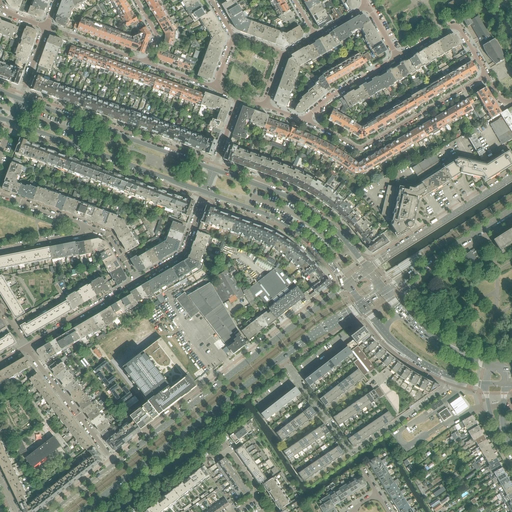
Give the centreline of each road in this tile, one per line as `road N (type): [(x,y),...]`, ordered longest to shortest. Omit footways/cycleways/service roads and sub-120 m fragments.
road 1 (secondary): [(347,284),(116,463)]
road 2 (secondary): [(81,511),(280,357)]
road 3 (residential): [(280,357),(351,452),(445,388),(450,376)]
road 4 (tertiary): [(10,122),(206,192)]
road 5 (tertiary): [(214,170),(19,98)]
road 6 (residential): [(487,75),(360,148),(309,121)]
road 7 (tertiary): [(368,269),(310,208),(214,170)]
road 8 (tertiary): [(206,192),(305,236),(347,284)]
road 9 (secondary): [(511,177),(368,269)]
road 10 (secondary): [(384,291),(511,210)]
road 11 (residential): [(25,346),(116,463)]
road 12 (tertiary): [(493,368),(431,339),(384,291)]
road 13 (residential): [(25,346),(137,281)]
road 14 (residential): [(398,58),(456,26),(487,75)]
